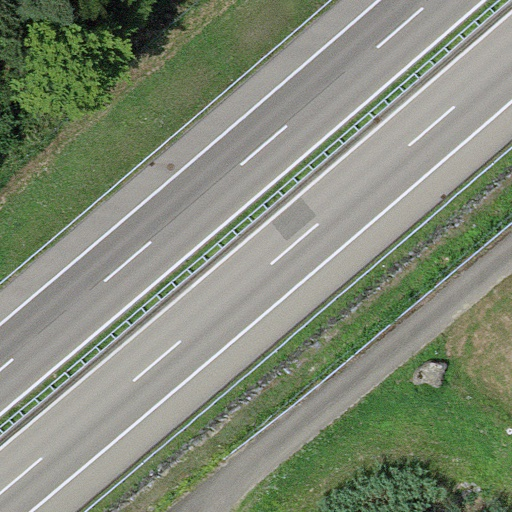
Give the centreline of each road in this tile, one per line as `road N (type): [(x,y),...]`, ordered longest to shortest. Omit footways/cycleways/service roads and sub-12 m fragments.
road 1 (motorway): [(0,495),(511,59)]
road 2 (motorway): [(434,0),(0,370)]
road 3 (track): [(511,252),(211,511)]
